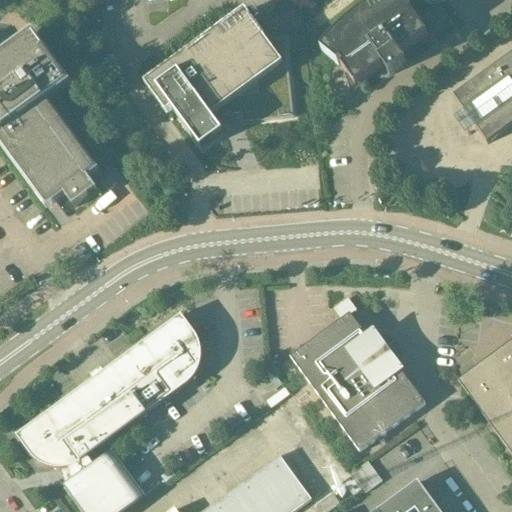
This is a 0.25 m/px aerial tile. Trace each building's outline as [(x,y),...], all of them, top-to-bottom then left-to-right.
[(409,15),(412,13),(407,0),(384,0),(382,2),(377,4),(371,7),(365,11),(362,13),(358,16),(352,20),(345,26),(341,29),(336,34),(332,39),(329,43),(324,48),(321,52),(338,66),(341,64),(344,67),(342,69),(347,76),(359,86),(384,68),(390,77),(407,65),(400,57),(428,37),(414,17),(411,19),(409,15)] [(438,5),(422,17),(431,30),(448,18),(438,5)] [(252,28),(262,21),(255,11),(245,18),(244,17),(149,87),(167,112),(171,109),(201,151),(224,135),(218,126),(223,123),(224,124),(225,124),(226,125),(227,125),(229,125),(230,124),(231,124),(232,123),(233,122),(233,121),(234,120),(234,119),(234,118),(241,118),(242,125),(294,119),(285,39),(261,41),(252,28)] [(0,141),(48,208),(64,196),(74,210),(98,192),(87,178),(94,174),(96,172),(45,102),(68,85),(33,37),(0,61),(0,141)] [(511,127),(511,55),(453,99),(487,145),(511,127)] [(373,343),(369,341),(351,316),(356,311),(348,300),(335,311),(343,321),(291,359),(361,454),(426,406),(400,370),(394,375),(393,371),(393,369),(391,365),(389,361),(388,359),(386,356),(383,353),(382,351),(378,348),(377,346),(373,343)] [(274,322),(293,320),(292,309),(282,311),(281,302),(272,303),(274,322)] [(181,316),(16,438),(30,456),(37,464),(47,469),(58,471),(69,470),(72,485),(64,490),(80,511),(125,511),(138,503),(107,459),(95,468),(88,459),(188,386),(192,382),(197,374),(201,366),(202,357),(201,347),(199,342),(195,335),(181,316)] [(511,343),(458,383),(511,456),(511,343)] [(296,511),(312,501),(279,457),(204,511),(175,511),(173,511),(296,511)] [(439,511),(418,483),(378,511),(439,511)] [(334,497),(317,508),(319,511),(332,511),(340,507),(334,497)]
